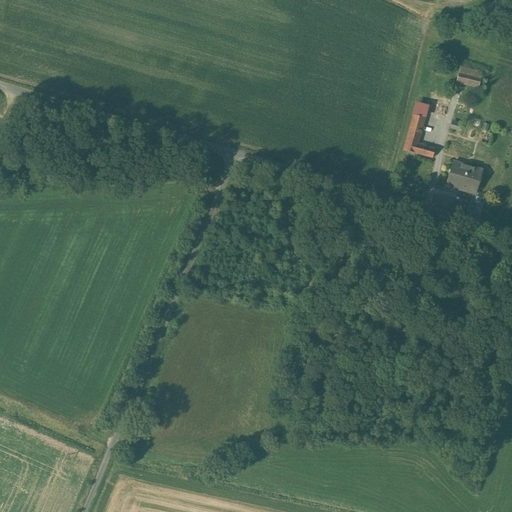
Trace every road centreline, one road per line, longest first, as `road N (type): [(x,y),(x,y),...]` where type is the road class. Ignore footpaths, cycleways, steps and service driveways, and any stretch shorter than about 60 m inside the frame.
road 1 (unclassified): [(76,511),(229,153)]
road 2 (unclassified): [(511,236),(229,153)]
road 3 (unclassified): [(229,153),(0,85)]
